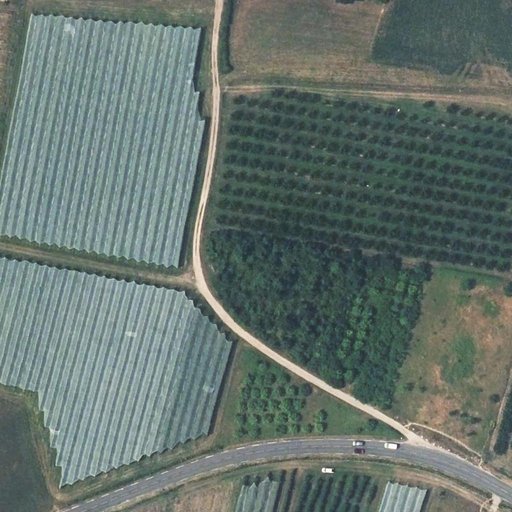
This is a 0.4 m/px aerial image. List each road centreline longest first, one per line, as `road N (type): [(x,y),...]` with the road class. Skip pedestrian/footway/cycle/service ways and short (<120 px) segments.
road 1 (track): [(419,453),(409,435),(231,325),(195,265),(222,132),(215,73),(223,0)]
road 2 (tertiary): [(511,500),(419,453),(346,445),(255,452),(175,471),(71,511)]
road 3 (track): [(204,284),(0,244)]
